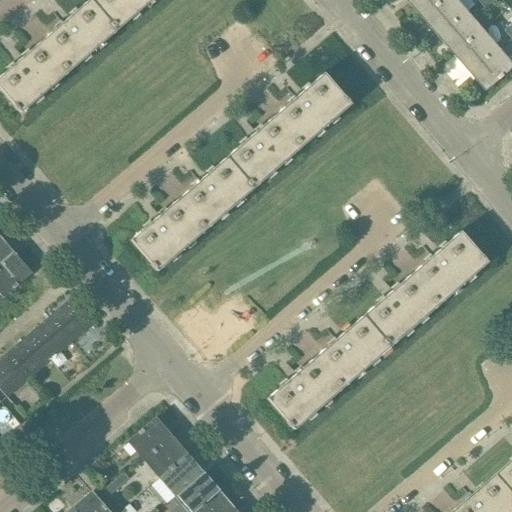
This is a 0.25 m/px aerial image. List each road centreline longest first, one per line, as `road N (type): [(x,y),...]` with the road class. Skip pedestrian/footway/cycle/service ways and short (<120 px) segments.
road 1 (residential): [(64,237),(254,72),(222,35)]
road 2 (residential): [(201,396),(384,241),(353,202)]
road 3 (residential): [(0,508),(170,360)]
road 4 (residential): [(465,150),(336,0)]
road 5 (residential): [(383,511),(511,398)]
road 6 (residential): [(170,360),(64,237)]
road 7 (residential): [(300,511),(201,396)]
